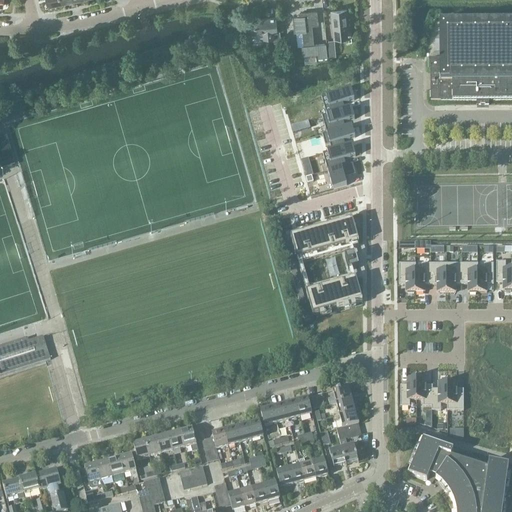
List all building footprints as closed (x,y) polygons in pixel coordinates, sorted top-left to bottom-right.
[(349,31),(347,9),(331,10),(334,38),(351,37),(351,30),(349,31)] [(314,45),(312,25),(318,25),(317,12),(299,13),(300,16),(293,17),(294,32),(303,31),(304,46),(302,46),(303,55),(318,54),(318,58),(327,57),(326,44),(314,45)] [(263,39),(274,38),(274,43),(281,42),(280,31),(277,31),(276,17),(246,19),(246,21),(238,22),(239,31),(247,30),(247,35),(263,33),(263,39)] [(430,82),(511,81),(511,22),(440,23),(440,58),(430,58),(430,82)] [(330,57),(336,56),(335,40),(328,40),(330,57)] [(511,81),(430,82),(430,101),(476,101),(476,106),(489,106),(489,101),(511,100),(511,81)] [(351,90),(321,99),(326,116),(345,111),(343,105),(354,101),(351,90)] [(351,109),(345,111),(326,116),(322,117),(327,135),(345,130),(343,123),(355,120),(351,109)] [(298,125),(291,127),(293,134),(300,132),(298,125)] [(352,128),(345,130),(327,135),(322,136),(325,147),(330,146),(332,152),(346,148),(344,142),(355,139),(352,128)] [(0,162),(2,170),(14,167),(6,138),(0,138),(0,162)] [(352,146),(346,148),(332,152),(323,155),(328,172),(346,167),(344,160),(355,157),(352,146)] [(353,165),(346,167),(328,172),(333,190),(347,187),(345,179),(356,176),(353,165)] [(353,221),(290,238),(297,262),(359,244),(353,221)] [(287,237),(281,238),(305,322),(311,321),(287,237)] [(356,255),(345,258),(349,272),(359,269),(356,255)] [(506,263),(496,263),(496,284),(503,284),(503,292),(505,292),(505,293),(511,293),(511,292),(511,291),(511,263),(511,269),(506,269),(506,263)] [(302,265),(299,266),(305,291),(309,290),(302,265)] [(408,265),(399,265),(399,286),(406,286),(406,294),(408,294),(408,295),(414,295),(414,294),(415,294),(415,265),(408,265)] [(416,265),(415,265),(415,294),(425,294),(425,286),(431,286),(431,265),(422,265),(422,271),(416,271),(416,265)] [(446,265),(431,265),(431,286),(437,286),(437,294),(446,294),(446,265)] [(462,265),(446,265),(446,294),(456,294),(456,286),(462,286),(462,265)] [(477,265),(462,265),(462,286),(468,286),(468,294),(470,294),(470,295),(476,295),(476,294),(477,294),(477,265)] [(478,265),(477,265),(477,294),(487,294),(487,286),(493,286),(493,265),(484,265),(484,271),(478,271),(478,265)] [(356,280),(306,294),(313,317),(363,303),(363,302),(356,280)] [(0,377),(46,363),(48,363),(52,361),(45,338),(33,342),(30,343),(29,340),(28,340),(0,348),(0,377)] [(400,388),(400,409),(410,409),(410,402),(416,402),(416,380),(406,380),(406,388),(400,388)] [(426,380),(416,380),(416,402),(423,402),(423,409),(432,409),(432,387),(426,387),(426,380)] [(438,391),(432,391),(432,413),(441,413),(441,407),(447,407),(447,384),(438,384),(438,391)] [(458,384),(447,384),(447,407),(447,413),(464,413),(464,390),(458,390),(458,384)] [(332,393),(333,395),(332,397),(332,399),(328,400),(330,407),(335,405),(353,401),(349,388),(332,393)] [(314,411),(320,409),(317,397),(311,399),(314,411)] [(296,402),(300,418),(312,415),(308,399),(296,402)] [(339,417),(356,413),(353,401),(335,405),(339,417)] [(288,421),(300,418),(296,402),(284,405),(288,421)] [(290,427),(288,421),(284,405),(272,408),(277,424),(278,430),(290,427)] [(265,428),(277,424),(272,408),(260,412),(265,428)] [(338,437),(346,435),(358,432),(356,425),(359,425),(356,413),(339,417),(334,418),(336,423),(340,422),(342,429),(337,430),(338,437)] [(247,426),(251,441),(263,438),(259,422),(247,426)] [(240,444),(251,441),(247,426),(235,429),(240,444)] [(228,447),(240,444),(235,429),(224,432),(228,447)] [(180,433),(184,449),(191,447),(193,453),(198,451),(192,430),(180,433)] [(463,442),(463,431),(450,431),(450,438),(463,442)] [(216,451),(228,447),(224,432),(212,435),(213,439),(216,451)] [(358,432),(346,435),(338,437),(340,443),(360,438),(358,432)] [(173,452),(184,449),(180,433),(169,436),(173,452)] [(324,447),(331,445),(327,433),(320,435),(324,447)] [(161,455),(173,452),(169,436),(157,439),(161,455)] [(150,458),(161,455),(157,439),(145,442),(150,458)] [(213,439),(208,441),(211,452),(216,451),(213,439)] [(207,441),(202,442),(205,453),(211,452),(208,441),(207,441)] [(502,511),(509,466),(489,463),(488,471),(485,469),(484,468),(483,466),(482,465),(479,464),(478,463),(476,463),(473,462),(472,463),(470,463),(469,464),(452,459),(454,453),(424,441),(409,476),(427,483),(430,476),(436,479),(436,480),(442,484),(443,483),(449,490),(448,491),(451,496),(454,502),(456,509),(456,511),(502,511)] [(138,461),(150,458),(145,442),(133,445),(138,461)] [(341,449),(346,466),(358,463),(354,446),(341,449)] [(334,470),(346,466),(341,449),(329,452),(334,470)] [(216,451),(211,452),(213,463),(219,462),(216,451)] [(211,452),(205,453),(208,465),(213,463),(211,452)] [(124,475),(131,474),(132,480),(138,479),(136,472),(132,456),(120,459),(124,475)] [(123,476),(124,475),(120,459),(108,462),(114,484),(125,481),(123,476)] [(312,464),(316,480),(328,477),(324,461),(312,464)] [(101,482),(113,479),(108,462),(97,465),(101,482)] [(304,483),(316,480),(312,464),(300,467),(304,483)] [(103,489),(101,482),(97,465),(85,469),(91,491),(97,489),(97,490),(103,489)] [(293,486),(304,483),(300,467),(289,470),(293,486)] [(192,478),(204,475),(202,469),(191,472),(192,478)] [(281,489),(293,486),(289,470),(277,473),(281,489)] [(39,476),(43,491),(50,489),(50,497),(54,511),(67,511),(63,495),(60,495),(58,487),(61,487),(57,472),(39,476)] [(181,481),(192,478),(191,472),(179,475),(181,481)] [(194,484),(206,481),(204,475),(192,478),(194,484)] [(40,492),(43,491),(39,476),(21,481),(24,494),(39,490),(40,492)] [(192,478),(181,481),(182,487),(194,484),(192,478)] [(144,484),(145,492),(150,491),(149,489),(161,486),(159,480),(144,484)] [(26,499),(24,494),(21,481),(3,486),(7,499),(17,496),(18,501),(26,499)] [(194,484),(195,490),(207,487),(206,481),(194,484)] [(194,484),(182,487),(184,493),(195,490),(194,484)] [(263,487),(268,503),(280,500),(275,484),(263,487)] [(226,485),(220,487),(223,498),(229,497),(226,485)] [(162,492),(161,486),(149,489),(150,491),(151,495),(162,492)] [(220,487),(214,489),(217,499),(223,498),(220,487)] [(256,506),(268,503),(263,487),(252,490),(256,506)] [(244,509),(256,506),(252,490),(240,493),(244,509)] [(145,492),(138,494),(139,500),(151,497),(151,495),(150,491),(145,492)] [(152,501),(164,498),(162,492),(151,495),(151,497),(152,501)] [(232,511),(244,509),(240,493),(229,497),(231,507),(232,511)] [(153,503),(152,501),(151,497),(139,500),(141,506),(153,503)] [(229,497),(223,498),(226,509),(231,507),(229,497)] [(153,503),(154,507),(165,504),(164,498),(152,501),(153,503)] [(223,498),(217,499),(217,500),(220,511),(226,509),(223,498)] [(43,499),(36,501),(39,510),(45,508),(43,499)] [(154,507),(153,503),(141,506),(142,511),(154,509),(154,507)]
